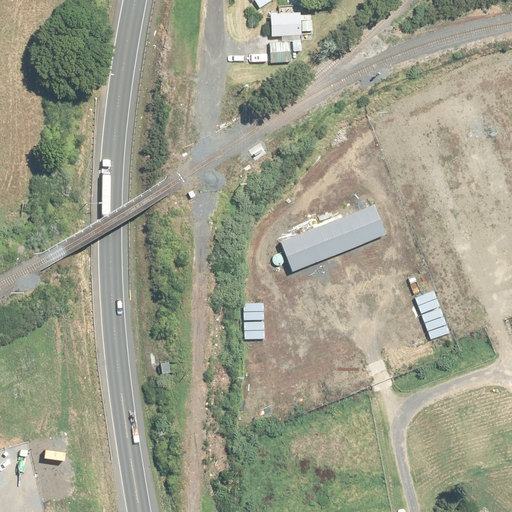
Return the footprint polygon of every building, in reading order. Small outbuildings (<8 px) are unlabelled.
[(264,0),(247,0),(247,7),(264,8),(264,0)] [(329,6),(321,14),(329,23),(338,14),(329,6)] [(266,36),(278,36),(278,42),(296,42),(296,36),(296,14),(266,14),(266,36)] [(286,43),(267,43),(266,62),(286,63),(286,43)] [(204,74),(195,73),(191,101),(200,102),(204,74)] [(369,232),(353,194),(269,229),(285,267),(369,232)]
